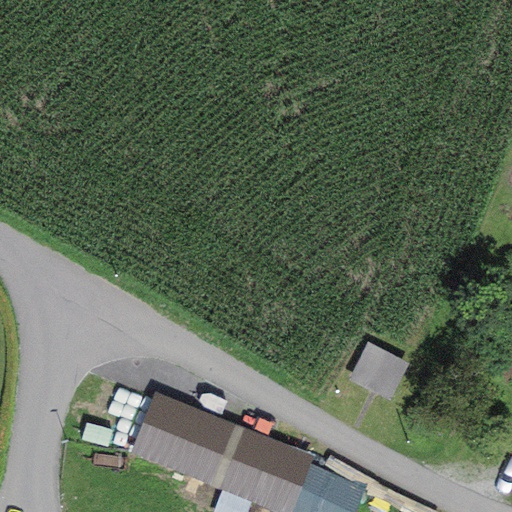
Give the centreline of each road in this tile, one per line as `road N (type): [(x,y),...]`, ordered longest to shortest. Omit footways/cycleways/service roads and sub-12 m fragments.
road 1 (residential): [(60,289),(483,511)]
road 2 (residential): [(60,289),(24,511)]
